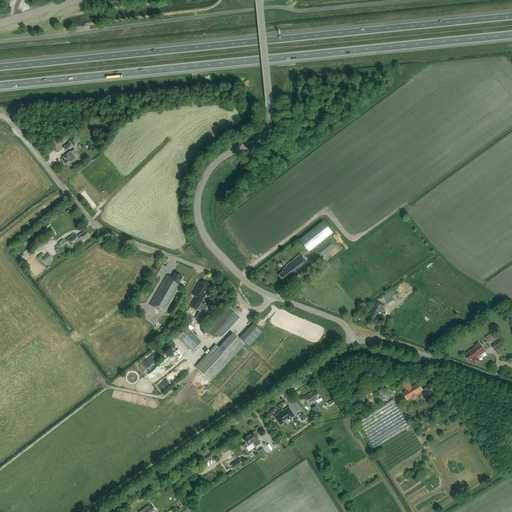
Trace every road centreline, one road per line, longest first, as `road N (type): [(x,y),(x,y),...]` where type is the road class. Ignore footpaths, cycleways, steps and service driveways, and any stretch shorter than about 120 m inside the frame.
road 1 (motorway): [(511,16),(0,67)]
road 2 (motorway): [(0,85),(511,35)]
road 3 (unclassified): [(0,41),(251,9),(415,0)]
road 4 (tertiary): [(269,295),(216,251),(197,209),(212,166),(259,137),(268,120),(258,0)]
road 5 (unclassified): [(269,295),(250,309),(216,274),(108,233),(0,116)]
road 6 (unclassified): [(102,511),(353,342)]
road 7 (tertiary): [(511,387),(382,340),(353,342)]
